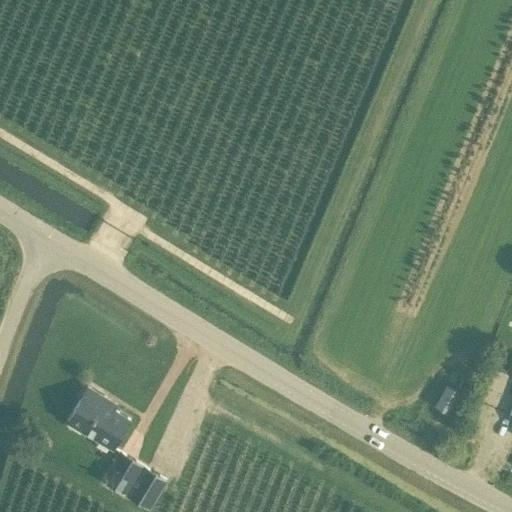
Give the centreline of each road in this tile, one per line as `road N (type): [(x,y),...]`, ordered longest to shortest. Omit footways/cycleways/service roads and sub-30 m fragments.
road 1 (tertiary): [(277,379),(49,240)]
road 2 (tertiary): [(277,379),(505,511)]
road 3 (unclassified): [(0,381),(49,240)]
